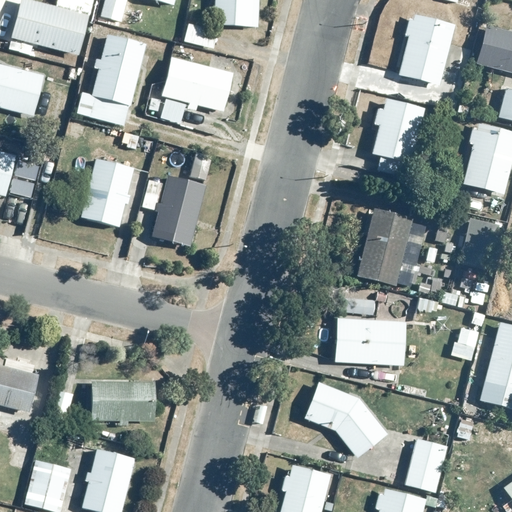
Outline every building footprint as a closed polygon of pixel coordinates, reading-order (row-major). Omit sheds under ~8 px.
[(123,0),(101,0),(97,18),(118,23),(123,0)] [(211,0),(210,27),(253,29),(254,0),(211,0)] [(438,65),(450,0),(408,0),(397,57),(438,65)] [(511,7),(492,2),(480,40),(511,49),(511,7)] [(214,30),(184,24),(180,44),(210,49),(214,30)] [(141,47),(102,37),(88,95),(80,93),(75,116),(122,128),(141,47)] [(177,125),(181,110),(192,113),(194,107),(218,114),(228,75),(170,60),(160,99),(155,119),(177,125)] [(0,109),(30,117),(40,76),(0,66),(0,109)] [(421,82),(378,72),(366,129),(409,138),(421,82)] [(503,169),(511,128),(511,107),(472,99),(458,159),(503,169)] [(209,153),(194,148),(186,177),(201,181),(209,153)] [(12,156),(0,152),(0,197),(2,198),(12,156)] [(127,197),(124,196),(130,168),(92,159),(78,221),(116,230),(122,205),(125,206),(127,197)] [(185,248),(201,188),(182,183),(147,174),(138,209),(155,213),(149,239),(185,248)] [(409,187),(371,179),(354,255),(392,263),(409,187)] [(504,231),(467,219),(453,262),(490,274),(504,231)] [(335,291),(333,334),(411,337),(412,295),(335,291)] [(511,295),(506,294),(486,375),(511,381),(511,295)] [(476,331),(458,327),(454,344),(472,349),(476,331)] [(332,357),(305,392),(361,436),(389,400),(332,357)] [(34,377),(0,368),(0,407),(25,414),(34,377)] [(87,423),(114,423),(114,428),(126,428),(126,423),(150,423),(150,382),(88,382),(87,423)] [(51,423),(81,427),(83,415),(66,413),(69,394),(56,393),(51,423)] [(318,503),(328,449),(280,440),(271,495),(318,503)] [(117,511),(131,460),(93,450),(78,510),(86,511),(117,511)] [(56,511),(67,471),(32,462),(21,506),(46,511),(56,511)] [(419,511),(427,471),(387,463),(378,511),(419,511)]
